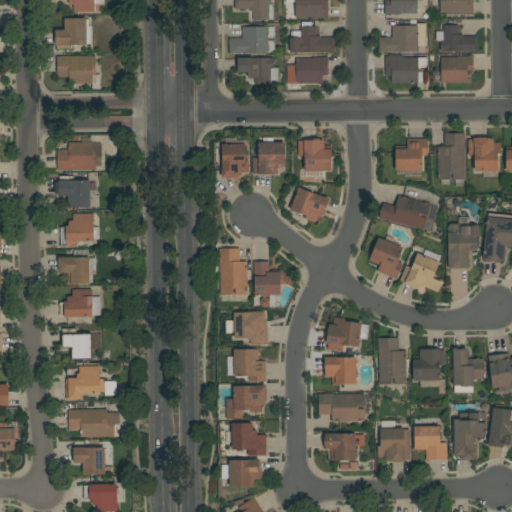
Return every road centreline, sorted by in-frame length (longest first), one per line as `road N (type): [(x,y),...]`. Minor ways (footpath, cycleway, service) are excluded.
road 1 (residential): [(355,0),(357,221),(303,318),(294,353),(296,492)]
road 2 (residential): [(28,0),(25,116),(41,492)]
road 3 (tertiary): [(154,111),(161,473)]
road 4 (tertiary): [(189,511),(185,153)]
road 5 (residential): [(154,111),(511,110)]
road 6 (residential): [(296,492),(498,488)]
road 7 (residential): [(325,273),(372,305),(463,321),(500,307)]
road 8 (residential): [(25,116),(154,111)]
